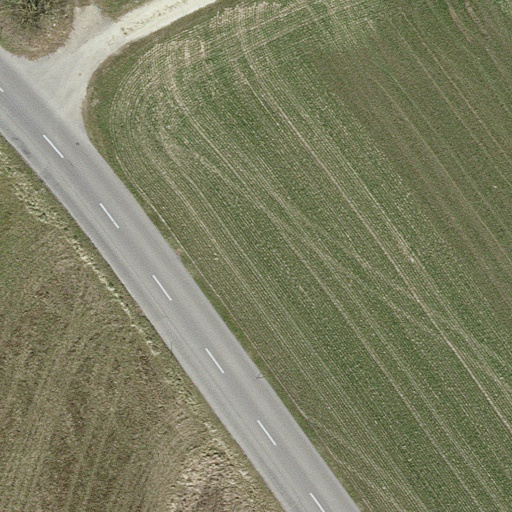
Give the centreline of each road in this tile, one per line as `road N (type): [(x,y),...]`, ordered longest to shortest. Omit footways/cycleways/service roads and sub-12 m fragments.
road 1 (tertiary): [(321,511),(0,86)]
road 2 (track): [(26,111),(108,40),(220,0)]
